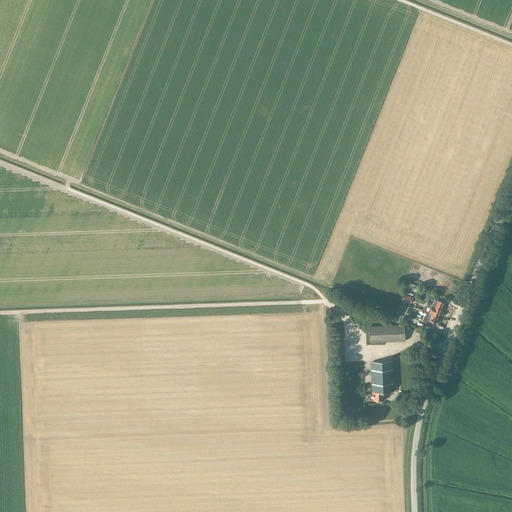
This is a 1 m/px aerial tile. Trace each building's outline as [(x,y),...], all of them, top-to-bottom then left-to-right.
[(403,293),(401,300),(410,302),(412,295),(403,293)] [(430,303),(429,306),(431,307),(432,306),(441,309),(443,302),(434,299),(432,304),(430,303)] [(432,306),(431,307),(429,313),(432,314),(438,316),(441,309),(432,306)] [(430,318),(424,316),(422,321),(431,325),(432,322),(435,323),(438,316),(432,314),(430,318)] [(404,325),(369,326),(369,342),(404,341),(404,325)] [(354,332),(345,332),(346,369),(356,368),(354,332)] [(383,391),(393,391),(392,361),(370,362),(372,393),(373,393),(373,400),(383,400),(383,391)]
